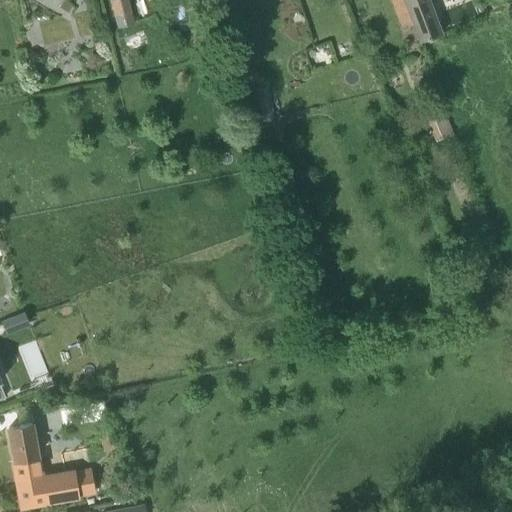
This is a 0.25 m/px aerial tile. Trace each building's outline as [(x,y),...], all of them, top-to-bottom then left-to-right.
[(114,0),(120,22),(134,19),(129,0),(114,0)] [(406,0),(409,6),(422,41),(441,33),(428,0),(406,0)] [(249,92),(255,122),(272,118),(266,88),(249,92)] [(8,428),(22,506),(78,496),(78,495),(94,492),(90,471),(74,475),(74,472),(41,478),(32,422),(8,428)] [(120,447),(116,437),(106,440),(110,451),(120,447)]
